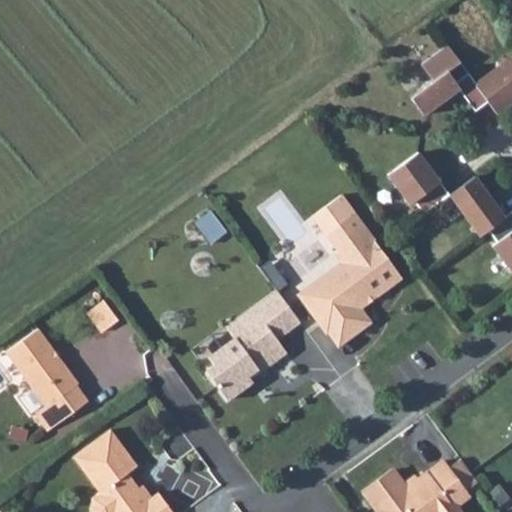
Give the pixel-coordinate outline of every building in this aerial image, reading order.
[(511,54),(474,83),(467,74),(454,83),(446,72),(459,63),(446,46),(421,65),(432,81),(410,98),(422,116),(458,90),(474,111),(487,102),(498,116),(511,105),(511,54)] [(423,216),(448,196),(428,171),(426,172),(414,156),(386,178),(409,207),(413,203),(423,216)] [(473,177),(448,196),(480,237),(487,231),(497,243),(492,247),(511,272),(511,212),(505,218),(473,177)] [(196,221),(212,241),(228,228),(212,209),(196,221)] [(327,234),(340,250),(352,241),(361,253),(302,298),(327,332),(329,330),(339,345),(372,321),(361,307),(402,276),(355,213),(327,234)] [(352,241),(340,250),(337,252),(343,261),(299,293),(302,298),(361,253),(352,241)] [(280,291),(278,292),(300,322),(301,321),(280,291)] [(300,322),(278,292),(229,328),(237,338),(211,358),(217,365),(208,372),(229,399),(254,381),(250,376),(259,369),(262,371),(288,351),(278,338),(300,322)] [(118,321),(103,301),(87,313),(102,333),(118,321)] [(81,385),(40,330),(8,354),(49,408),(36,417),(48,434),(90,404),(77,388),(81,385)] [(172,511),(160,495),(154,500),(150,503),(140,491),(129,476),(139,469),(111,434),(75,461),(101,495),(94,502),(92,511),(172,511)] [(481,484),(464,461),(452,470),(446,463),(410,490),(396,472),(366,495),(378,511),(462,511),(459,507),(473,498),(469,494),(481,484)] [(150,503),(154,500),(144,489),(140,491),(150,503)]
